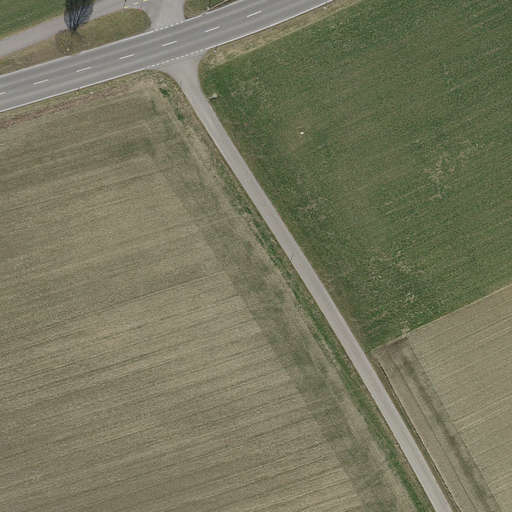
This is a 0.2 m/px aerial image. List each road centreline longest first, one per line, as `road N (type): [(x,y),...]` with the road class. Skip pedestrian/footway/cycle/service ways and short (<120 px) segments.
road 1 (track): [(443,511),(166,44),(159,0)]
road 2 (primary): [(284,0),(0,93)]
